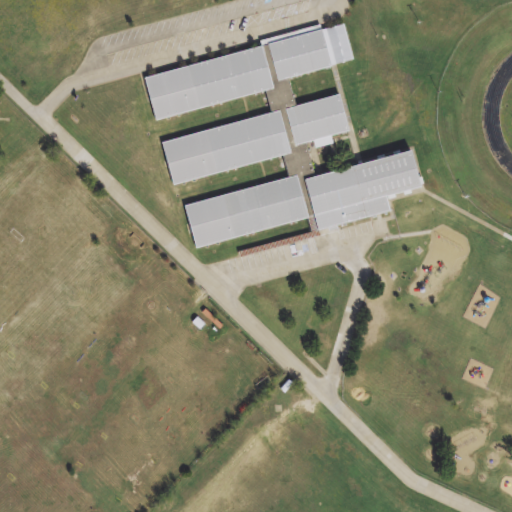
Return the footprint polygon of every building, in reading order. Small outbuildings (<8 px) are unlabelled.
[(265,44),(275,81),(355,59),(345,23),(265,44)] [(145,76),(156,119),(272,87),(260,45),(145,76)] [(284,107),(294,143),(313,138),(315,146),(334,140),(333,134),(350,129),(339,91),(284,107)] [(162,140),(173,182),(290,151),(278,109),(162,140)] [(302,179),(316,230),(389,210),(385,194),(418,185),(408,150),(302,179)] [(185,203),(196,246),(307,216),(295,173),(185,203)]
